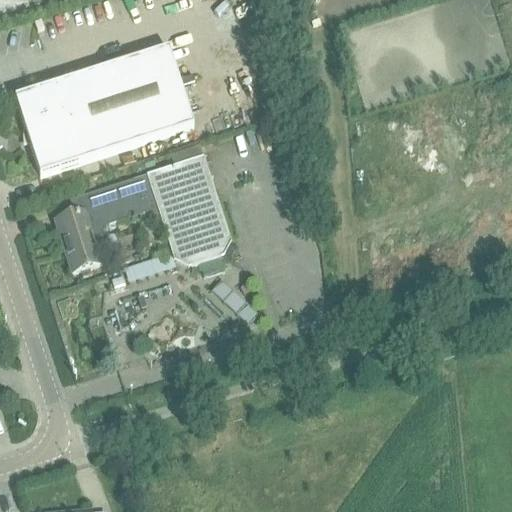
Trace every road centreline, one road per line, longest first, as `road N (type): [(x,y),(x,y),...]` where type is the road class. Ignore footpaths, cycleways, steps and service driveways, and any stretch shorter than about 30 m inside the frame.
road 1 (unclassified): [(56,444),(511,308)]
road 2 (unclassified): [(56,444),(0,248)]
